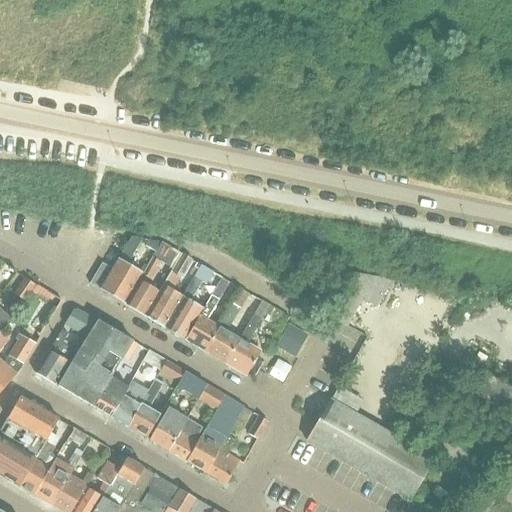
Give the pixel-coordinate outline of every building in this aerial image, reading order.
[(101,264),(88,284),(89,285),(100,291),(124,305),(142,274),(141,274),(126,265),(141,239),(131,237),(117,235),(105,256),(115,263),(111,270),(101,264)] [(145,245),(144,246),(147,248),(154,253),(160,243),(149,241),(148,240),(147,241),(145,245)] [(160,243),(152,257),(155,259),(171,269),(179,255),(160,243)] [(172,271),(158,294),(144,317),(164,329),(181,298),(170,292),(179,278),(182,280),(192,263),(180,256),(172,271)] [(142,274),(124,305),(144,317),(158,294),(145,286),(148,281),(149,281),(159,264),(160,263),(151,258),(151,257),(141,274),(142,274)] [(181,298),(164,329),(184,341),(202,311),(189,303),(201,282),(205,285),(212,274),(200,267),(182,298),(181,298)] [(344,328),(348,330),(363,301),(376,308),(391,282),(352,276),(327,318),(344,328)] [(34,285),(22,278),(12,294),(23,302),(34,285)] [(206,321),(228,284),(221,279),(202,311),(184,341),(204,353),(218,328),(206,321)] [(240,290),(218,328),(204,353),(224,364),(239,340),(226,333),(248,295),(240,290)] [(239,340),(224,364),(245,377),(260,353),(247,345),(269,307),(261,303),(239,340)] [(0,331),(10,319),(0,309),(0,331)] [(75,332),(84,316),(73,310),(64,326),(75,332)] [(95,322),(84,316),(75,332),(85,338),(95,322)] [(57,387),(93,408),(114,372),(124,357),(131,344),(95,322),(85,338),(77,352),(70,366),(57,387)] [(285,325),(273,345),(289,355),(293,357),(304,336),(301,334),(285,325)] [(70,366),(77,352),(62,343),(67,335),(61,331),(35,375),(55,386),(67,364),(70,366)] [(0,391),(14,375),(0,362),(0,349),(9,340),(0,332),(0,391)] [(21,365),(34,344),(18,335),(15,340),(17,342),(8,357),(21,365)] [(177,385),(183,374),(165,363),(159,374),(177,385)] [(177,385),(175,387),(197,400),(204,386),(183,374),(177,385)] [(504,414),(511,418),(511,391),(483,374),(471,395),(486,404),(485,406),(502,416),(504,414)] [(111,378),(93,408),(109,418),(126,389),(127,388),(111,378)] [(127,389),(109,418),(127,428),(149,391),(131,381),(127,388),(127,389)] [(154,382),(149,391),(127,428),(146,439),(159,417),(147,410),(161,386),(154,382)] [(197,400),(216,411),(224,398),(223,397),(204,386),(197,400)] [(37,455),(45,443),(58,420),(19,397),(7,419),(37,437),(30,450),(37,455)] [(216,411),(206,428),(186,462),(205,474),(223,443),(233,426),(243,409),(224,398),(216,411)] [(432,460),(329,401),(317,421),(305,442),(408,501),(432,460)] [(149,440),(167,451),(182,426),(187,417),(169,407),(162,419),(149,440)] [(249,412),(243,409),(233,426),(239,429),(249,412)] [(182,426),(167,451),(186,462),(206,428),(187,417),(182,426)] [(256,440),(266,423),(258,418),(248,436),(256,440)] [(74,430),(69,439),(81,446),(86,437),(74,430)] [(0,474),(15,449),(0,439),(0,474)] [(18,486),(33,495),(43,478),(55,460),(52,454),(55,449),(45,443),(37,455),(34,460),(18,486)] [(223,443),(205,474),(225,486),(239,462),(226,455),(231,447),(223,443)] [(15,449),(0,474),(0,475),(18,486),(34,460),(37,455),(30,450),(26,447),(22,453),(15,449)] [(43,478),(33,495),(50,505),(69,475),(79,458),(73,454),(68,463),(69,463),(67,467),(55,460),(43,478)] [(102,482),(95,494),(101,498),(124,459),(120,456),(114,466),(107,462),(96,479),(102,482)] [(124,459),(101,498),(92,511),(116,511),(142,470),(124,459)] [(511,511),(511,461),(459,511),(511,511)] [(153,476),(142,470),(116,511),(164,511),(168,506),(147,494),(140,505),(137,503),(153,476)] [(69,475),(50,505),(61,511),(69,511),(84,488),(86,485),(69,475)] [(171,500),(178,490),(157,477),(150,488),(171,500)] [(92,511),(101,498),(84,488),(69,511),(92,511)] [(168,506),(164,511),(187,511),(194,500),(178,490),(171,500),(172,501),(169,507),(168,506)] [(210,511),(212,510),(194,500),(187,511),(210,511)]
